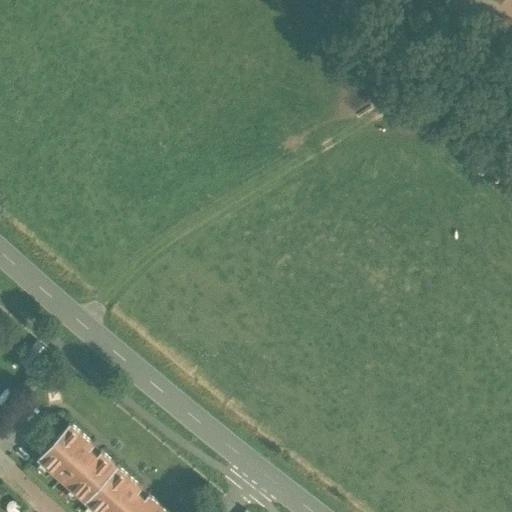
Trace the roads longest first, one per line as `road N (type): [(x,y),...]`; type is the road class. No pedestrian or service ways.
road 1 (track): [(80,325),(147,254),(420,91)]
road 2 (secondary): [(256,471),(0,253)]
